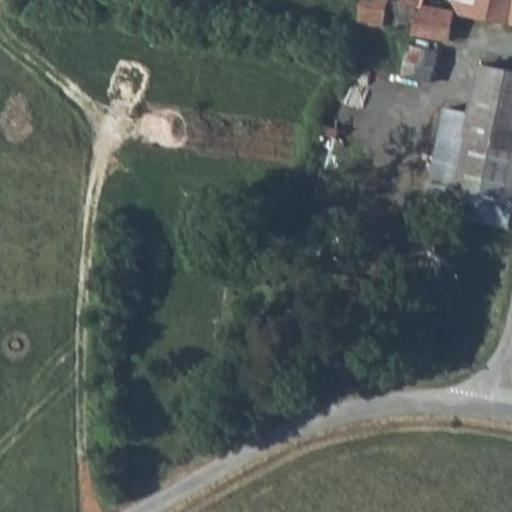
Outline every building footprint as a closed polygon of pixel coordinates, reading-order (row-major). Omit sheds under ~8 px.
[(398,20),(402,8),(403,0),(365,0),(364,12),(398,20)] [(420,24),(435,27),(440,3),(423,0),(403,0),(402,8),(422,13),(420,24)] [(511,0),(454,0),(457,6),(511,17),(511,0)] [(451,30),(457,6),(440,3),(435,27),(451,30)] [(436,80),(441,47),(410,42),(404,74),(436,80)] [(509,230),(511,213),(511,69),(477,63),(468,109),(443,105),(422,214),(509,230)]
